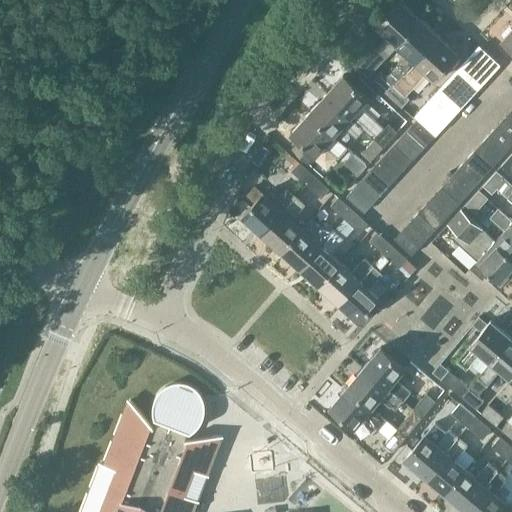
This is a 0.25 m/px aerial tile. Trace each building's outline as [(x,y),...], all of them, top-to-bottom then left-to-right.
[(396,46),(421,19),(400,0),(399,0),(396,4),(393,1),(387,8),(390,10),(375,26),(386,36),(376,47),(371,43),(353,63),(367,77),(396,46)] [(421,19),(396,46),(405,55),(395,67),(403,74),(403,75),(439,35),(421,19)] [(511,27),(501,39),(511,48),(511,27)] [(403,74),(394,83),(395,84),(386,94),(400,107),(408,98),(404,94),(425,72),(433,81),(448,65),(451,67),(457,61),(454,58),(459,53),(439,35),(403,75),(403,74)] [(447,80),(467,99),(499,64),(479,45),(447,80)] [(395,84),(394,83),(380,70),(371,80),(386,94),(395,84)] [(343,74),(325,93),(364,129),(374,138),(383,146),(397,131),(388,123),(384,127),(360,106),(369,97),(368,96),(352,82),(343,74)] [(358,76),(352,82),(368,96),(374,90),(358,76)] [(467,99),(447,80),(415,115),(418,118),(436,134),(467,99)] [(364,129),(325,93),(308,112),(334,136),(343,125),(356,137),(364,129)] [(347,147),(334,136),(308,112),(290,133),(299,141),(292,149),(308,163),(315,156),(316,156),(326,145),(339,157),(347,147)] [(511,143),(511,122),(505,116),(481,142),(499,158),(511,143)] [(418,118),(410,126),(428,142),(436,134),(418,118)] [(428,142),(410,126),(402,135),(420,151),(428,142)] [(420,151),(402,135),(394,144),(412,160),(420,151)] [(374,138),(361,153),(370,161),(383,146),(374,138)] [(499,158),(481,142),(473,151),(491,167),(499,158)] [(394,144),(386,152),(404,168),(412,160),(394,144)] [(261,145),(251,161),(258,165),(269,149),(261,145)] [(491,167),(473,151),(465,159),(483,176),(491,167)] [(366,165),(351,152),(342,162),(357,175),(366,165)] [(404,168),(386,152),(378,161),(396,177),(404,168)] [(511,170),(511,153),(501,166),(509,174),(511,170)] [(465,159),(457,168),(475,184),(483,176),(465,159)] [(306,184),(314,175),(299,161),(291,170),(297,176),(306,184)] [(396,177),(378,161),(370,169),(388,186),(396,177)] [(475,184),(457,168),(449,177),(467,193),(475,184)] [(370,169),(362,178),(380,194),(388,186),(370,169)] [(511,184),(496,170),(483,185),(492,193),(496,188),(511,202),(511,184)] [(314,175),(306,184),(321,198),(329,189),(314,175)] [(261,233),(295,195),(306,184),(297,176),(280,195),(267,183),(248,203),(251,206),(242,216),(261,233)] [(467,193),(449,177),(441,186),(459,202),(467,193)] [(380,194),(362,178),(354,187),(372,203),(380,194)] [(459,202),(441,186),(434,194),(451,210),(459,202)] [(372,203),(354,187),(346,196),(364,212),(372,203)] [(488,198),(479,190),(479,189),(465,204),(474,212),(488,198)] [(434,194),(426,203),(443,219),(451,210),(434,194)] [(295,195),(261,233),(280,251),(302,227),(292,218),(305,204),(295,195)] [(344,219),(352,209),(338,196),(330,206),(344,219)] [(426,203),(418,212),(436,228),(443,219),(426,203)] [(511,220),(498,208),(490,217),(504,230),(495,240),(511,255),(511,220)] [(368,223),(352,209),(344,219),(354,227),(360,232),(368,223)] [(511,255),(495,240),(461,209),(448,223),(468,241),(465,244),(465,248),(504,284),(511,275),(511,255)] [(436,228),(418,212),(410,220),(428,236),(436,228)] [(302,227),(280,251),(300,268),(334,230),(326,223),(323,226),(312,216),(302,227)] [(344,219),(334,230),(344,238),(354,227),(344,219)] [(428,236),(410,220),(394,238),(411,254),(428,236)] [(334,230),(300,268),(319,286),(341,262),(331,253),(344,238),(334,230)] [(384,254),(392,244),(377,231),(368,240),(384,254)] [(407,258),(392,244),(384,254),(391,260),(399,267),(407,258)] [(384,254),(375,263),(382,270),(391,260),(384,254)] [(352,272),(341,262),(319,286),(339,303),(373,265),(365,257),(352,272)] [(382,273),(373,265),(339,303),(358,321),(362,318),(364,320),(370,313),(368,311),(380,297),(369,287),(382,273)] [(470,343),(457,359),(466,367),(470,362),(480,371),(510,336),(490,319),(487,323),(480,332),(477,334),(474,332),(467,340),(470,343)] [(511,337),(510,336),(480,371),(477,376),(469,386),(461,396),(476,409),(484,399),(478,395),(487,384),(486,383),(498,369),(509,378),(511,374),(511,337)] [(363,367),(402,399),(410,390),(395,378),(405,367),(380,346),(363,367)] [(402,399),(363,367),(347,386),(371,407),(380,396),(394,409),(402,399)] [(469,386),(448,369),(440,379),(461,396),(469,386)] [(511,374),(509,378),(497,393),(506,401),(511,394),(511,374)] [(180,385),(181,382),(180,382),(179,382),(178,382),(177,382),(176,382),(175,382),(174,382),(173,382),(173,383),(172,383),(171,383),(170,383),(169,383),(168,384),(167,385),(166,385),(165,385),(164,386),(163,387),(162,387),(162,388),(161,389),(160,389),(160,390),(159,390),(158,391),(158,392),(157,393),(156,394),(156,395),(155,396),(155,397),(154,398),(154,399),(154,400),(153,400),(153,401),(153,402),(153,403),(153,404),(152,405),(152,406),(152,407),(152,408),(152,409),(152,410),(152,411),(153,412),(153,413),(153,414),(153,415),(154,416),(154,417),(154,418),(156,419),(153,426),(130,400),(129,400),(105,463),(101,462),(81,511),(190,511),(196,498),(188,496),(198,471),(205,474),(220,435),(185,438),(188,431),(189,431),(190,431),(191,431),(191,430),(192,430),(193,429),(194,429),(194,428),(195,428),(196,427),(196,426),(197,426),(198,425),(198,424),(199,424),(199,423),(200,422),(201,421),(201,420),(202,419),(202,418),(203,417),(203,416),(203,415),(203,414),(204,413),(204,412),(204,411),(204,410),(204,409),(204,408),(204,407),(204,406),(204,405),(204,404),(204,403),(204,402),(203,401),(203,400),(203,399),(202,398),(202,397),(201,396),(201,395),(200,394),(200,393),(199,392),(198,391),(197,390),(197,389),(196,389),(195,388),(194,387),(193,390),(180,385)] [(371,407),(347,386),(330,407),(354,427),(363,416),(378,429),(386,419),(371,407)] [(426,393),(413,408),(422,416),(435,400),(426,393)] [(467,425),(475,415),(459,402),(451,412),(467,425)] [(488,403),(481,412),(480,413),(496,426),(504,416),(488,403)] [(422,416),(413,408),(400,424),(409,431),(422,416)] [(490,428),(475,415),(467,425),(482,438),(490,428)] [(511,423),(508,420),(501,429),(511,438),(511,423)] [(425,475),(458,436),(449,429),(446,432),(435,422),(405,458),(425,475)] [(393,452),(406,435),(396,428),(383,443),(393,452)] [(458,436),(425,475),(445,492),(465,468),(454,458),(466,444),(458,436)] [(507,458),(511,451),(511,447),(499,437),(492,445),(507,458)] [(260,464),(277,462),(275,444),(257,447),(260,464)] [(465,468),(445,492),(465,509),(497,469),(488,462),(476,476),(465,468)] [(497,469),(465,509),(468,511),(496,511),(505,502),(493,492),(506,477),(497,469)]
